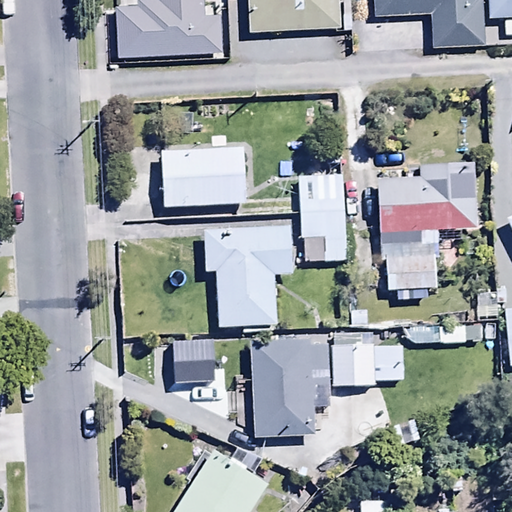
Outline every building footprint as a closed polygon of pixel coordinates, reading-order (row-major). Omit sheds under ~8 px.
[(116,13),(118,64),(221,59),(219,23),(204,24),(202,0),(156,0),(157,4),(140,4),(140,11),(116,13)] [(249,0),(251,38),(340,35),(338,0),(249,0)] [(478,0),(373,0),(374,23),(431,20),(432,54),(485,51),(483,4),(479,4),(478,0)] [(511,0),(488,0),(489,24),(505,24),(506,41),(511,41),(511,0)] [(248,156),(163,158),(165,216),(249,213),(248,156)] [(421,186),(379,188),(381,268),(387,268),(388,298),(397,297),(397,306),(428,305),(427,298),(441,297),(439,239),(478,237),(476,169),(421,171),(421,186)] [(343,181),(298,184),(301,245),(304,245),(305,270),(347,267),(343,181)] [(218,280),(220,335),(278,332),(276,283),(292,282),(290,235),(205,238),(207,280),(218,280)] [(377,341),(332,342),(332,394),(372,393),(372,351),(377,351),(377,341)] [(311,348),(252,349),(254,444),(315,443),(314,390),(328,390),(327,354),(311,354),(311,348)] [(222,463),(190,511),(266,511),(276,497),(222,463)]
